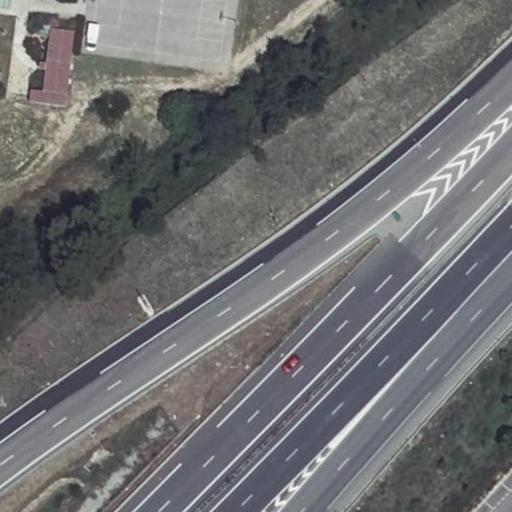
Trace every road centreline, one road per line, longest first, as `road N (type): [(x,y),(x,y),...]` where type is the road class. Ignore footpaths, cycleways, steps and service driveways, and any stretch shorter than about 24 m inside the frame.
road 1 (motorway): [(511,73),(334,236),(0,464)]
road 2 (motorway): [(511,149),(158,511)]
road 3 (motorway): [(240,511),(511,243)]
road 4 (motorway): [(302,511),(511,263)]
